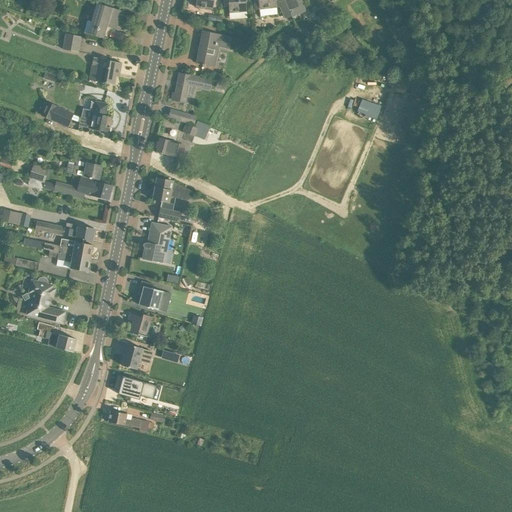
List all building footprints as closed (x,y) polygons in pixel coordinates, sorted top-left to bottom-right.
[(191,0),(192,0),(196,1),(195,7),(212,10),(214,0),(191,0)] [(246,13),(245,0),(223,0),(224,7),(229,7),(229,15),(246,13)] [(253,0),(254,3),(255,10),(259,10),(276,8),(280,7),(284,18),(290,15),(289,11),(284,0),(253,0)] [(284,0),(289,11),(290,15),(291,16),(295,14),(293,9),(304,4),(302,0),(284,0)] [(121,11),(92,3),(89,14),(93,15),(87,34),(103,39),(107,27),(116,29),(121,11)] [(231,37),(202,32),(196,63),(202,64),(202,66),(205,66),(205,65),(214,67),(219,44),(229,46),(231,37)] [(81,37),(65,34),(63,49),(78,52),(81,37)] [(121,63),(93,58),(91,69),(99,70),(97,82),(114,85),(116,77),(119,77),(121,63)] [(211,81),(180,74),(176,94),(174,94),(172,100),(185,102),(189,85),(209,89),(211,81)] [(372,101),(357,96),(352,111),(367,115),(372,101)] [(74,114),(48,102),(42,115),(67,127),(74,114)] [(81,127),(109,133),(110,126),(112,125),(113,122),(112,120),(112,118),(105,116),(108,104),(95,102),(95,103),(92,103),(90,111),(93,111),(91,119),(83,117),(81,127)] [(172,109),(169,117),(189,124),(189,123),(194,124),(196,117),(191,116),(191,115),(172,109)] [(194,128),(187,125),(184,132),(205,140),(210,127),(197,122),(194,128)] [(155,152),(175,158),(182,159),(185,145),(159,138),(155,152)] [(99,180),(102,166),(87,163),(87,160),(76,158),(75,161),(70,160),(69,164),(74,165),(73,174),(99,180)] [(12,162),(1,159),(0,163),(0,166),(11,169),(12,162)] [(45,181),(48,170),(33,166),(29,179),(44,183),(45,181)] [(84,199),(85,194),(108,200),(112,186),(81,178),(79,187),(56,181),(55,184),(53,191),(84,199)] [(176,196),(188,198),(192,191),(172,181),(157,178),(155,187),(152,200),(161,202),(160,208),(173,211),(176,196)] [(55,184),(45,181),(44,183),(42,188),(53,191),(55,184)] [(173,211),(160,208),(158,218),(179,223),(181,213),(173,211)] [(0,221),(19,225),(22,213),(5,210),(4,215),(0,214),(0,221)] [(29,228),(31,216),(22,213),(19,225),(29,228)] [(66,227),(38,221),(36,230),(64,236),(66,227)] [(172,227),(152,223),(148,243),(146,243),(145,243),(144,243),(144,244),(143,244),(143,245),(143,246),(143,247),(144,248),(142,259),(165,263),(172,227)] [(78,229),(66,227),(64,236),(92,241),(95,229),(78,226),(78,229)] [(30,247),(43,250),(45,243),(31,240),(30,246),(30,247)] [(68,241),(67,247),(45,243),(43,250),(50,251),(90,259),(91,252),(92,251),(93,249),(92,248),(93,245),(68,241)] [(90,259),(50,251),(48,256),(58,258),(58,259),(72,262),(71,269),(88,272),(88,270),(89,269),(90,267),(89,265),(90,259)] [(40,262),(17,257),(16,265),(38,270),(40,262)] [(179,277),(168,275),(167,281),(167,282),(178,284),(179,277)] [(32,294),(26,315),(64,324),(67,313),(48,308),(50,298),(53,299),(56,289),(53,288),(53,286),(47,284),(47,283),(47,282),(47,281),(47,280),(46,280),(46,279),(45,278),(44,278),(43,278),(42,278),(41,278),(40,278),(39,279),(38,280),(38,281),(32,280),(28,293),(32,294)] [(153,284),(141,281),(138,294),(141,295),(138,305),(166,312),(171,294),(152,289),(153,284)] [(142,317),(130,314),(128,320),(133,322),(130,333),(137,335),(138,331),(147,334),(152,317),(143,315),(142,317)] [(191,323),(200,326),(203,318),(194,315),(191,323)] [(53,333),(46,331),(44,338),(49,340),(47,346),(73,352),(76,339),(53,333)] [(142,347),(127,343),(121,364),(135,368),(138,358),(149,361),(152,351),(141,348),(142,347)] [(179,356),(164,351),(162,358),(177,362),(179,356)] [(158,385),(117,374),(113,388),(119,390),(118,394),(139,400),(141,396),(153,400),(158,385)] [(126,414),(110,411),(108,422),(139,428),(138,431),(147,433),(149,422),(126,417),(126,414)] [(163,416),(151,413),(150,419),(162,422),(163,416)] [(207,440),(199,438),(197,445),(204,447),(207,440)]
